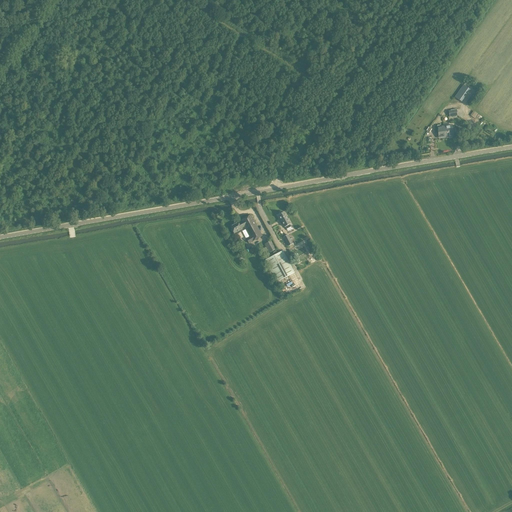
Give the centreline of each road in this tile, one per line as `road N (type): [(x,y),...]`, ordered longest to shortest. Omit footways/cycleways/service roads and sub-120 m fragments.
road 1 (tertiary): [(0,237),(511,147)]
road 2 (track): [(188,1),(316,79),(345,61),(390,0)]
road 3 (track): [(277,188),(407,0)]
